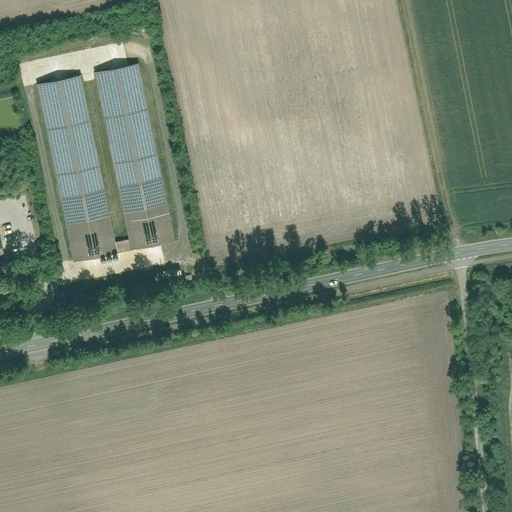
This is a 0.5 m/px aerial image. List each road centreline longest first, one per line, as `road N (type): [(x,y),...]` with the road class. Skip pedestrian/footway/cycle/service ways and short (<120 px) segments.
road 1 (tertiary): [(0,354),(459,254)]
road 2 (unclassified): [(459,254),(485,511)]
